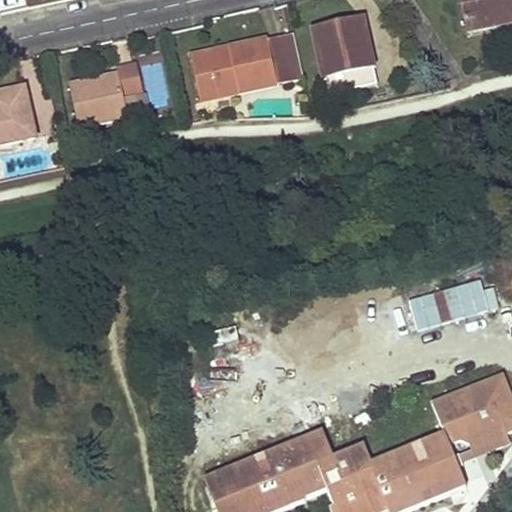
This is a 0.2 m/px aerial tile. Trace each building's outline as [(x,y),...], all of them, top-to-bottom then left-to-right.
[(511,0),(459,0),(465,31),(497,25),(498,29),(511,25),(511,0)] [(375,69),(371,53),(368,36),(365,36),(362,22),(313,32),(324,81),(375,69)] [(466,35),(498,29),(497,25),(465,31),(466,35)] [(222,61),(222,59),(221,58),(192,64),(200,104),(275,89),(303,83),(293,37),(266,42),(228,50),(230,59),(222,61)] [(222,61),(230,59),(228,50),(191,57),(192,64),(221,58),(222,59),(222,61)] [(123,99),(132,97),(142,95),(136,66),(116,71),(117,76),(69,86),(78,130),(128,120),(123,99)] [(0,146),(33,140),(28,115),(22,91),(0,95),(0,146)] [(132,97),(123,99),(128,120),(147,116),(142,95),(132,97)] [(171,121),(147,126),(149,135),(173,129),(171,121)] [(198,336),(204,362),(242,353),(236,328),(198,336)] [(385,511),(388,511),(405,511),(465,487),(455,463),(448,444),(456,440),(469,445),(479,440),(484,452),(507,442),(503,433),(511,429),(511,399),(503,377),(432,406),(444,435),(372,465),(363,446),(333,458),(321,432),(205,479),(218,511),(276,511),(306,500),(305,497),(326,488),(334,509),(330,510),(330,511),(385,511)] [(484,452),(479,440),(469,445),(456,440),(448,444),(455,463),(469,458),(484,452)]
